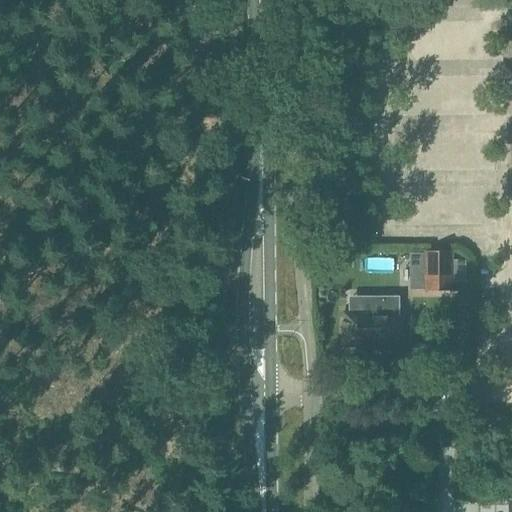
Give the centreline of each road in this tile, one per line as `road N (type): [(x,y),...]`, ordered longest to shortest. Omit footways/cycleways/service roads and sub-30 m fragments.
road 1 (secondary): [(265,394),(265,0)]
road 2 (unknown): [(511,120),(382,118),(382,75),(511,77)]
road 3 (unknown): [(511,227),(418,226),(387,212),(382,195),(382,180),(511,178)]
